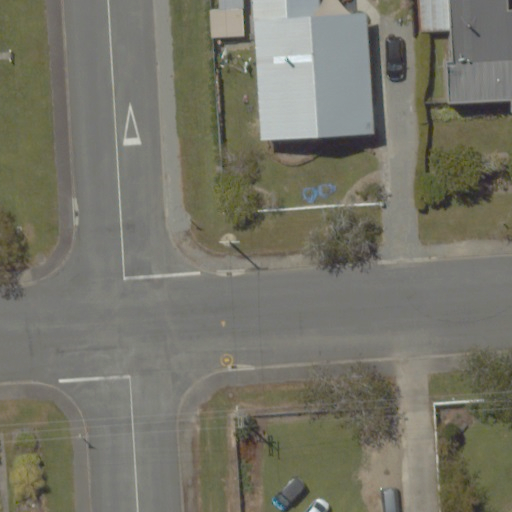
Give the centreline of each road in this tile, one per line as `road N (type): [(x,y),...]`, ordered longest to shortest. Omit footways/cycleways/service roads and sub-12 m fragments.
road 1 (residential): [(127,326),(511,303)]
road 2 (residential): [(108,0),(127,326)]
road 3 (residential): [(127,326),(138,511)]
road 4 (residential): [(0,334),(127,326)]
